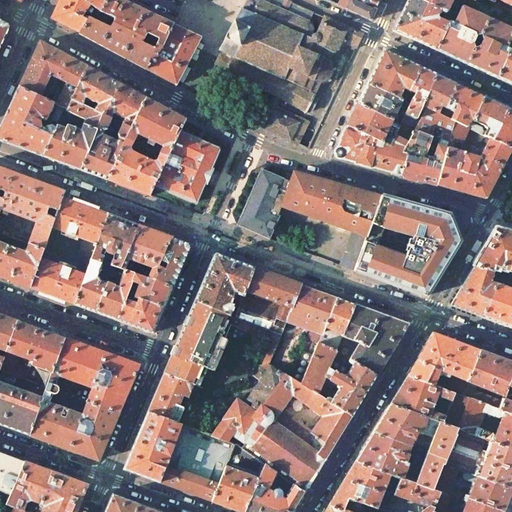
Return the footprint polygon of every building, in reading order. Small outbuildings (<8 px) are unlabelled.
[(59,0),(51,19),(65,26),(80,33),(91,16),(88,15),(87,17),(83,15),(87,8),(91,3),(100,11),(105,0),(59,0)] [(138,8),(120,0),(105,0),(100,11),(115,18),(110,27),(91,16),(80,33),(79,34),(114,52),(146,69),(149,62),(152,63),(160,47),(160,48),(173,24),(138,8)] [(224,73),(274,95),(270,103),(269,102),(258,125),(269,130),(298,144),(309,122),(276,106),(280,99),(306,113),(308,109),(312,111),(318,99),(314,97),(320,82),(322,82),(326,81),(329,79),(330,77),(332,74),(332,72),(333,69),(332,66),(331,63),(329,61),(334,50),(336,51),(341,40),(356,48),(363,34),(324,17),(316,37),(313,39),(309,38),(312,36),(313,34),(314,31),(314,29),(314,26),(312,23),(310,22),(309,21),(313,12),(285,0),(246,0),(243,8),(244,8),(243,9),(240,8),(219,50),(218,50),(221,51),(220,53),(214,64),(225,70),(224,73)] [(340,0),(338,5),(370,20),(379,0),(340,0)] [(440,10),(418,0),(407,0),(393,31),(420,43),(436,50),(449,24),(438,18),(437,16),(440,10)] [(418,0),(440,10),(446,12),(452,0),(418,0)] [(460,1),(457,0),(452,0),(446,12),(453,15),(455,11),(460,1)] [(475,0),(474,0),(459,0),(460,1),(455,11),(459,13),(462,7),(487,19),(492,9),(490,8),(475,0)] [(504,5),(493,0),(493,3),(490,8),(492,9),(501,13),(504,5)] [(100,11),(91,3),(87,8),(93,13),(98,15),(100,11)] [(449,24),(436,50),(452,58),(466,64),(474,47),(472,42),(475,35),(480,34),(487,19),(462,7),(459,13),(454,24),(450,21),(449,24)] [(501,13),(492,9),(487,19),(511,30),(511,33),(509,41),(511,42),(511,18),(501,13)] [(511,33),(511,30),(487,19),(480,34),(482,38),(479,45),(474,47),(466,64),(482,72),(496,78),(509,50),(505,48),(509,41),(511,33)] [(10,26),(0,20),(0,47),(0,48),(10,26)] [(173,24),(160,48),(160,47),(152,63),(149,62),(146,69),(176,85),(189,59),(198,42),(200,38),(173,24)] [(64,55),(40,42),(30,64),(19,87),(40,97),(50,75),(67,83),(57,105),(65,108),(67,110),(71,100),(86,67),(64,55)] [(404,60),(383,50),(374,68),(367,83),(398,98),(403,88),(409,91),(420,67),(404,60)] [(511,51),(509,50),(496,78),(511,85),(511,51)] [(100,75),(86,67),(71,100),(81,105),(84,97),(87,99),(87,101),(93,103),(94,102),(97,104),(95,110),(104,114),(106,115),(120,85),(100,75)] [(425,70),(420,67),(409,91),(414,93),(410,103),(405,113),(417,119),(423,106),(422,106),(436,75),(425,70)] [(443,78),(436,75),(422,106),(423,106),(427,108),(437,113),(440,106),(446,108),(456,84),(443,78)] [(398,98),(367,83),(361,96),(358,104),(392,120),(402,99),(398,98)] [(465,88),(456,84),(446,108),(454,112),(453,116),(451,120),(455,122),(466,127),(470,119),(473,121),(483,97),(465,88)] [(107,180),(126,140),(146,99),(131,91),(120,85),(106,115),(104,114),(80,170),(95,176),(107,180)] [(40,97),(19,87),(6,114),(0,127),(0,140),(42,156),(56,128),(51,126),(46,126),(45,128),(41,127),(41,122),(41,120),(44,121),(46,120),(54,104),(40,97)] [(511,110),(483,97),(473,121),(488,128),(484,136),(489,138),(510,149),(511,145),(511,110)] [(136,135),(162,147),(158,155),(166,159),(179,131),(185,120),(161,107),(146,99),(126,140),(133,143),(136,135)] [(56,128),(42,156),(62,164),(80,170),(104,114),(95,110),(81,105),(71,100),(67,110),(66,111),(85,120),(81,130),(68,126),(67,126),(66,126),(66,127),(66,128),(57,125),(56,128)] [(392,120),(358,104),(352,115),(347,125),(381,142),(392,120)] [(436,185),(447,149),(455,122),(451,120),(442,116),(437,113),(427,108),(422,121),(417,133),(401,175),(420,181),(436,185)] [(453,116),(444,112),(442,116),(451,120),(453,116)] [(417,119),(405,113),(400,124),(417,133),(422,121),(417,119)] [(400,124),(392,120),(381,142),(390,146),(400,124)] [(466,127),(455,122),(447,149),(464,154),(466,145),(462,142),(469,128),(466,127)] [(482,128),(472,123),(470,125),(469,128),(481,135),(483,132),(482,128)] [(381,142),(347,125),(335,151),(338,158),(371,167),(401,175),(417,133),(400,124),(390,146),(381,142)] [(197,139),(179,131),(166,159),(154,185),(195,203),(197,202),(205,184),(206,184),(209,177),(212,169),(211,168),(219,150),(219,148),(197,139)] [(464,154),(447,149),(436,185),(462,192),(484,198),(485,198),(498,172),(510,149),(489,138),(479,158),(464,154)] [(130,189),(149,196),(154,185),(166,159),(158,155),(156,161),(153,162),(131,152),(130,149),(133,143),(126,140),(107,180),(130,189)] [(288,171),(265,164),(251,171),(232,214),(238,228),(271,240),(276,226),(247,216),(262,182),(266,180),(288,186),(293,172),(288,171)] [(22,176),(0,168),(0,209),(0,208),(4,210),(2,213),(7,215),(8,212),(36,222),(28,243),(43,249),(51,227),(53,223),(45,220),(48,212),(55,215),(62,198),(64,192),(22,176)] [(340,185),(293,172),(288,186),(281,206),(317,220),(366,238),(381,196),(340,185)] [(425,297),(441,269),(459,241),(448,215),(420,207),(381,196),(366,238),(360,253),(353,270),(391,284),(425,297)] [(82,205),(62,198),(55,215),(53,223),(51,227),(84,240),(96,244),(107,214),(82,205)] [(120,219),(107,214),(96,244),(91,259),(101,262),(103,257),(99,256),(101,249),(107,251),(107,252),(113,254),(115,254),(120,255),(117,262),(112,260),(110,265),(113,266),(120,268),(139,226),(120,219)] [(153,231),(139,226),(120,268),(125,270),(131,272),(135,264),(133,263),(134,261),(148,266),(143,277),(152,280),(158,267),(160,261),(170,237),(153,231)] [(482,252),(474,265),(493,271),(494,267),(501,269),(504,270),(509,271),(511,259),(511,232),(497,229),(496,229),(496,230),(482,252)] [(28,243),(10,236),(6,245),(25,252),(28,243)] [(190,244),(170,237),(160,261),(166,263),(164,269),(158,267),(152,280),(172,287),(182,265),(190,246),(190,244)] [(96,244),(84,240),(73,270),(85,274),(91,259),(96,244)] [(43,249),(28,243),(25,252),(6,245),(3,254),(0,253),(0,276),(2,278),(29,288),(40,258),(43,249)] [(348,258),(344,267),(353,271),(353,270),(360,253),(349,249),(345,258),(348,258)] [(243,296),(254,268),(234,260),(216,254),(215,254),(214,255),(206,274),(197,295),(195,300),(211,307),(235,317),(239,307),(234,305),(234,304),(231,303),(234,293),(243,296)] [(73,270),(40,258),(29,288),(54,297),(74,304),(85,274),(73,270)] [(101,262),(91,259),(85,274),(74,304),(87,309),(96,312),(107,282),(100,280),(98,276),(102,265),(101,262)] [(479,316),(494,283),(489,281),(490,278),(491,278),(491,277),(493,272),(493,271),(474,265),(463,283),(450,305),(451,306),(466,311),(479,316)] [(120,268),(113,266),(109,275),(117,277),(119,272),(123,274),(125,270),(120,268)] [(243,296),(239,307),(235,317),(241,320),(273,333),(280,336),(287,319),(301,285),(295,283),(274,275),(254,268),(243,296)] [(131,272),(125,270),(123,274),(119,286),(107,282),(96,312),(108,317),(117,320),(125,299),(127,294),(132,281),(134,274),(131,272)] [(143,277),(134,274),(132,281),(140,284),(135,297),(138,298),(164,307),(168,296),(172,287),(152,280),(143,277)] [(511,289),(494,283),(479,316),(497,323),(511,328),(511,324),(511,289)] [(316,330),(313,340),(320,342),(325,327),(337,298),(316,291),(301,285),(287,319),(316,330)] [(136,303),(125,299),(117,320),(137,327),(152,333),(159,319),(164,307),(138,298),(136,303)] [(343,334),(354,305),(346,302),(337,298),(325,327),(343,334)] [(180,335),(177,342),(169,362),(199,375),(203,377),(206,370),(209,371),(214,360),(219,350),(231,324),(238,327),(241,320),(235,317),(211,307),(195,300),(192,307),(187,319),(180,335)] [(359,342),(351,359),(376,376),(392,349),(407,324),(376,313),(354,305),(343,334),(343,336),(359,342)] [(0,348),(6,351),(17,321),(0,315),(0,348)] [(237,328),(269,341),(273,333),(241,320),(238,327),(237,328)] [(0,369),(17,376),(35,382),(46,387),(64,338),(38,329),(17,321),(6,351),(3,357),(0,366),(0,369)] [(338,349),(343,336),(343,334),(325,327),(320,342),(338,349)] [(268,364),(280,336),(273,333),(269,341),(272,342),(262,366),(269,370),(270,369),(275,372),(277,369),(268,364)] [(478,350),(433,334),(418,357),(407,375),(434,385),(439,370),(454,376),(449,391),(460,395),(466,381),(478,350)] [(58,376),(91,388),(86,401),(118,413),(122,404),(139,365),(96,350),(64,338),(46,387),(58,391),(58,389),(58,388),(57,386),(55,385),(58,376)] [(323,395),(321,397),(351,416),(365,394),(376,376),(351,359),(338,349),(320,342),(313,340),(308,338),(290,378),(312,391),(318,382),(327,388),(330,383),(335,386),(328,398),(323,395)] [(511,362),(494,356),(478,350),(466,381),(477,385),(503,396),(505,391),(507,386),(511,373),(511,362)] [(199,375),(169,362),(163,375),(174,379),(180,382),(192,387),(193,387),(193,386),(199,375)] [(252,375),(261,382),(269,370),(262,366),(257,363),(252,375)] [(14,386),(17,376),(0,369),(0,424),(11,428),(29,435),(45,391),(46,387),(35,382),(31,392),(14,386)] [(255,413),(237,399),(223,419),(224,419),(214,433),(213,436),(228,442),(234,433),(245,441),(240,447),(264,464),(275,472),(292,483),(305,492),(308,488),(269,461),(274,453),(273,451),(272,449),(271,446),(272,444),(273,441),(275,439),(277,438),(279,438),(282,438),(284,438),(288,433),(325,459),(340,435),(351,416),(321,397),(312,391),(290,378),(277,369),(275,372),(270,369),(269,370),(261,382),(248,399),(253,403),(251,406),(257,410),(255,413)] [(180,394),(187,397),(192,387),(180,382),(174,379),(163,375),(156,392),(147,411),(177,422),(183,407),(176,404),(180,394)] [(455,429),(468,398),(460,395),(449,391),(434,385),(407,375),(397,391),(390,404),(455,429)] [(477,385),(466,381),(460,395),(468,398),(486,405),(497,409),(501,401),(475,390),(477,385)] [(82,414),(49,403),(52,394),(54,394),(55,393),(57,393),(57,392),(58,391),(46,387),(45,391),(29,435),(64,448),(98,460),(118,413),(86,401),(82,414)] [(510,394),(505,391),(503,396),(501,401),(497,409),(511,414),(511,403),(507,402),(510,394)] [(486,405),(468,398),(455,429),(457,429),(473,436),(476,430),(483,411),(486,405)] [(455,429),(390,404),(380,420),(372,433),(411,447),(416,432),(432,437),(426,453),(444,460),(457,429),(455,429)] [(511,414),(497,409),(486,405),(483,411),(487,413),(487,414),(501,419),(495,435),(492,434),(491,433),(481,429),(476,430),(473,436),(492,443),(511,450),(511,414)] [(213,436),(177,422),(147,411),(139,431),(123,469),(144,476),(196,495),(211,501),(235,445),(228,442),(213,436)] [(473,436),(457,429),(444,460),(443,463),(458,469),(466,472),(478,476),(492,443),(473,436)] [(308,488),(325,459),(288,433),(284,438),(282,438),(279,438),(277,438),(275,439),(273,441),(272,444),(271,446),(272,449),(273,451),(274,453),(269,461),(308,488)] [(411,447),(372,433),(362,449),(355,461),(400,478),(403,479),(409,463),(405,462),(411,447)] [(511,450),(492,443),(478,476),(511,488),(511,485),(511,450)] [(235,445),(211,501),(229,508),(241,511),(243,511),(264,464),(240,447),(235,444),(235,445)] [(0,491),(10,495),(24,461),(0,452),(0,491)] [(444,460),(426,453),(415,483),(431,488),(441,463),(443,463),(444,460)] [(45,505),(42,511),(75,511),(77,508),(87,485),(55,473),(24,461),(10,495),(6,504),(14,507),(24,511),(27,502),(31,501),(45,505)] [(400,478),(355,461),(340,486),(328,505),(342,509),(344,504),(366,511),(374,511),(387,482),(396,489),(400,478)] [(443,463),(441,463),(431,488),(440,491),(448,494),(458,469),(443,463)] [(264,464),(243,511),(292,511),(297,505),(305,492),(292,483),(283,497),(281,495),(282,492),(281,490),(281,488),(279,487),(277,486),(274,485),(272,486),(270,484),(275,472),(264,464)] [(478,476),(466,472),(464,477),(465,479),(474,483),(469,496),(461,492),(459,496),(460,496),(465,498),(501,511),(507,498),(511,488),(478,476)] [(403,479),(400,478),(396,489),(394,494),(428,506),(433,508),(440,491),(431,488),(415,483),(403,479)] [(448,494),(440,491),(433,508),(431,511),(456,511),(455,511),(452,511),(447,511),(444,511),(450,498),(458,502),(460,496),(459,496),(451,492),(450,495),(448,494)] [(104,511),(133,511),(138,503),(126,499),(112,494),(104,511)] [(501,511),(465,498),(464,501),(467,502),(462,511),(501,511)] [(162,511),(152,508),(138,503),(133,511),(162,511)]
